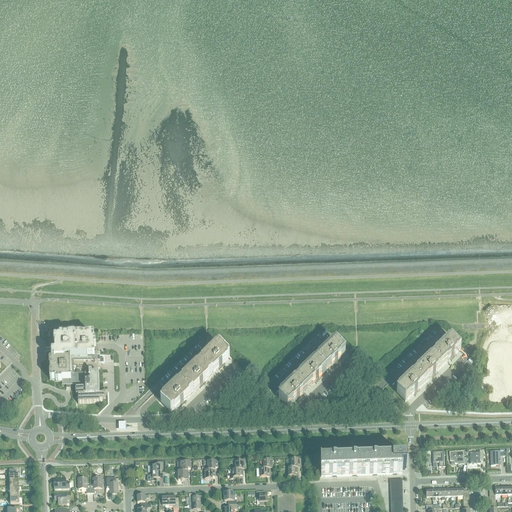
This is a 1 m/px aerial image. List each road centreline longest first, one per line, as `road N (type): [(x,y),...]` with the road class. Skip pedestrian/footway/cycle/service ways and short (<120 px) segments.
road 1 (secondary): [(49,439),(410,425)]
road 2 (residential): [(384,511),(376,483),(208,488)]
road 3 (residential): [(39,413),(181,418)]
